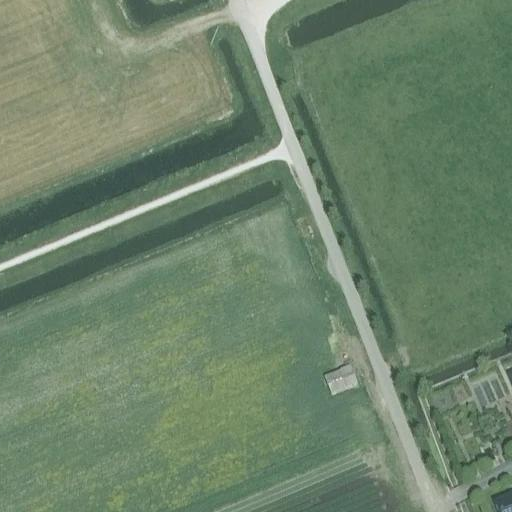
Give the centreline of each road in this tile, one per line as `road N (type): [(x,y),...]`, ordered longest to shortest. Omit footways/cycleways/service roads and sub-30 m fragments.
road 1 (unclassified): [(431,511),(241,17)]
road 2 (track): [(241,17),(236,5),(154,43),(115,35)]
